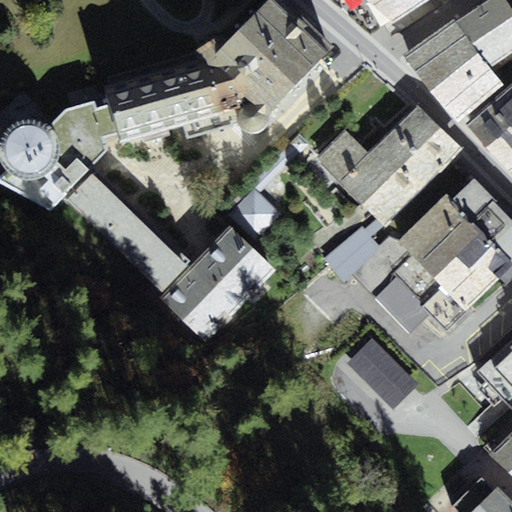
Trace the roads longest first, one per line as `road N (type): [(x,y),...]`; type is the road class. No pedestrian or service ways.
road 1 (residential): [(310,0),(511,187)]
road 2 (residential): [(192,511),(145,480),(100,463),(58,461),(0,476)]
